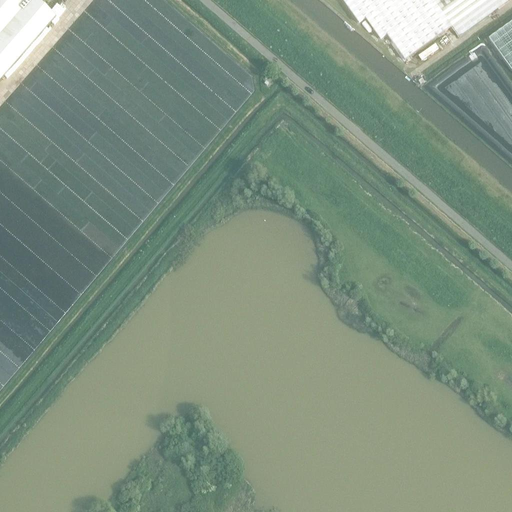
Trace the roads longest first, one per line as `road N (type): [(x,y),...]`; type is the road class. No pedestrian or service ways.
road 1 (unclassified): [(205,0),(511,264)]
road 2 (track): [(511,214),(261,0)]
